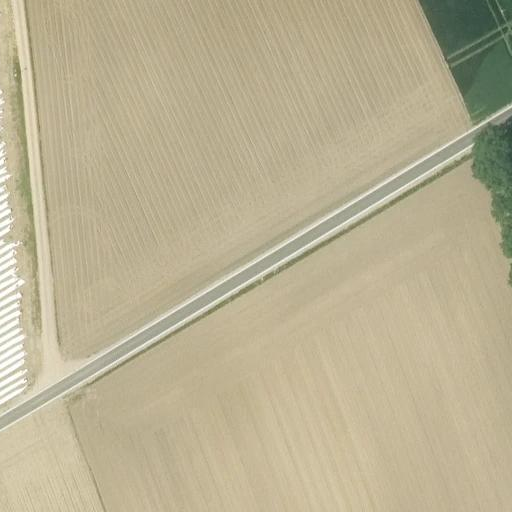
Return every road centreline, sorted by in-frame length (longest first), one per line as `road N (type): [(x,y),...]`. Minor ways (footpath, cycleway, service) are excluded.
road 1 (track): [(511,117),(0,415)]
road 2 (track): [(18,0),(57,380)]
